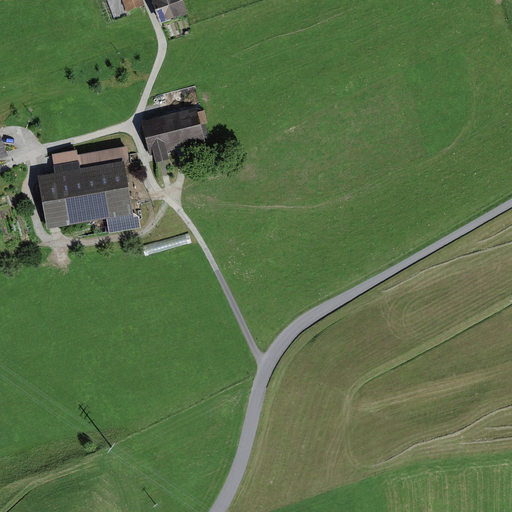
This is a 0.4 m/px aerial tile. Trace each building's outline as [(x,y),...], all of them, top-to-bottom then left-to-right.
[(107,5),(114,22),(125,17),(118,0),(107,5)] [(141,0),(121,0),(127,13),(144,6),(141,0)] [(182,0),(151,0),(160,25),(188,16),(182,0)] [(194,114),(146,126),(154,162),(167,159),(165,149),(200,140),(194,114)] [(127,157),(37,173),(47,229),(137,213),(127,157)]
